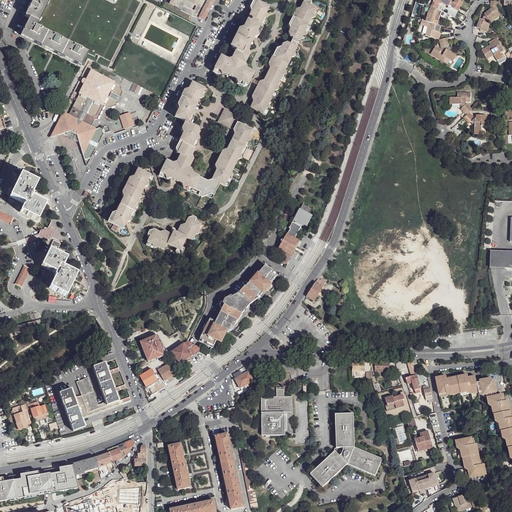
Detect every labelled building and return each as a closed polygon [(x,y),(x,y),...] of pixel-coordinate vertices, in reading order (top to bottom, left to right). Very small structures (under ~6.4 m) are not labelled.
[(108,0),(112,2),(113,0),(32,0),(26,14),(30,17),(28,21),(21,34),(81,65),(87,54),(88,52),(37,25),(49,0),(108,0)] [(215,0),(170,0),(169,4),(204,23),(215,0)] [(434,2),(431,6),(438,9),(440,5),(439,4),(439,3),(440,3),(443,2),(459,10),(461,5),(454,1),(451,0),(434,0),(433,2),(434,2)] [(268,10),(253,1),(250,8),(251,13),(248,20),(251,22),(260,27),(263,28),(266,22),(265,16),(268,10)] [(311,4),(307,1),(302,3),(299,10),(294,12),(287,25),(289,30),(287,34),(288,39),(291,41),(297,44),(301,45),(304,38),(303,32),(309,20),(315,18),(318,12),(311,8),(311,4)] [(428,14),(426,22),(430,23),(439,26),(441,20),(439,20),(442,11),(438,9),(431,6),(428,14)] [(480,20),(477,28),(480,29),(480,31),(487,33),(490,25),(489,24),(490,22),(491,23),(499,14),(498,12),(493,8),(486,16),(487,17),(484,20),(480,19),(480,20)] [(499,14),(491,23),(494,26),(502,17),(499,14)] [(260,27),(251,22),(249,25),(259,30),(260,27)] [(430,23),(426,36),(435,39),(437,32),(440,33),(442,26),(430,23)] [(249,25),(246,24),(243,30),(238,32),(231,44),(233,51),(235,52),(232,59),(226,61),(219,57),(211,73),(218,76),(224,75),(237,82),(238,87),(241,88),(247,86),(253,75),(246,71),(245,64),(248,58),(247,52),(253,40),(258,39),(261,32),(259,30),(249,25)] [(440,40),(441,48),(442,48),(446,47),(448,47),(450,46),(449,38),(440,40)] [(485,49),(482,51),(486,59),(493,55),(495,58),(496,60),(502,55),(501,53),(504,51),(497,39),(489,44),(490,46),(491,48),(486,51),(485,49)] [(297,44),(291,41),(289,46),(294,49),(297,44)] [(289,46),(285,44),(280,46),(278,50),(274,51),(270,58),(286,65),(289,59),(294,58),(298,51),(294,49),(289,46)] [(436,47),(431,55),(444,63),(446,58),(451,61),(454,55),(449,52),(447,51),(446,47),(442,48),(441,50),(436,47)] [(286,65),(270,58),(267,64),(268,70),(265,76),(281,84),(284,78),(282,72),(286,65)] [(62,110),(50,136),(68,130),(76,134),(84,159),(91,156),(104,129),(102,126),(97,128),(91,125),(93,120),(97,118),(104,104),(108,107),(116,104),(122,91),(120,84),(115,82),(114,79),(90,68),(86,75),(80,78),(82,84),(78,92),(78,93),(69,113),(62,110)] [(281,84),(265,76),(261,83),(256,84),(254,91),(268,99),(271,93),(277,91),(281,84)] [(207,90),(192,82),(189,89),(184,90),(181,97),(196,105),(199,98),(204,97),(207,90)] [(268,99),(254,91),(250,97),(251,103),(248,110),(263,118),(267,111),(265,105),(268,99)] [(452,98),(452,105),(461,105),(463,105),(464,107),(466,105),(467,102),(471,102),(471,93),(458,93),(458,98),(452,98)] [(196,105),(181,97),(177,104),(178,109),(175,116),(188,122),(191,124),(194,117),(193,111),(196,105)] [(463,107),(462,109),(467,115),(470,112),(473,109),(468,104),(466,105),(464,107),(463,107)] [(240,117),(226,110),(220,123),(235,131),(235,135),(232,143),(247,151),(251,144),(249,139),(253,132),(236,124),(240,117)] [(119,115),(123,129),(125,128),(134,126),(130,112),(119,115)] [(467,115),(464,118),(469,124),(472,121),(474,120),(475,119),(475,118),(470,112),(467,115)] [(475,119),(474,120),(475,122),(475,124),(475,131),(482,131),(482,126),(487,126),(487,115),(477,115),(477,119),(475,119)] [(191,124),(188,122),(185,127),(185,132),(182,139),(197,147),(201,140),(200,136),(201,133),(199,128),(191,124)] [(197,147),(182,139),(179,144),(180,151),(183,153),(180,159),(192,165),(196,159),(195,153),(197,147)] [(247,151),(232,143),(228,150),(224,151),(220,159),(235,166),(238,160),(244,158),(247,151)] [(175,161),(168,158),(161,173),(166,176),(172,175),(186,182),(187,186),(200,193),(206,192),(213,196),(221,181),(215,177),(209,178),(196,171),(194,166),(192,165),(180,159),(175,161)] [(235,166),(220,159),(217,165),(218,170),(215,177),(221,181),(230,185),(233,178),(232,173),(235,166)] [(153,175),(138,167),(135,174),(129,176),(126,182),(142,190),(145,183),(150,182),(153,175)] [(37,183),(20,174),(10,195),(23,203),(20,211),(37,219),(44,204),(31,197),(30,197),(32,192),(37,183)] [(142,190),(126,182),(124,188),(124,194),(121,200),(136,208),(140,202),(139,196),(142,190)] [(136,208),(121,200),(117,207),(112,210),(109,215),(124,224),(127,218),(132,216),(136,208)] [(0,208),(0,217),(12,224),(25,261),(14,283),(20,286),(33,262),(18,218),(0,208)] [(311,215),(300,210),(295,221),(302,226),(306,227),(311,215)] [(177,238),(166,232),(160,233),(153,230),(149,231),(147,235),(149,239),(146,245),(152,248),(158,247),(164,251),(167,245),(179,250),(177,253),(183,256),(186,250),(184,249),(189,238),(195,241),(199,234),(204,233),(207,226),(200,222),(199,218),(196,216),(191,218),(187,225),(183,227),(177,238)] [(295,222),(292,222),(289,228),(290,229),(288,234),(295,238),(302,227),(295,222)] [(288,234),(287,234),(279,248),(286,253),(292,256),(300,241),(295,238),(288,234)] [(60,244),(53,240),(48,250),(56,254),(60,244)] [(56,254),(48,250),(40,266),(55,274),(49,288),(65,296),(76,274),(66,270),(62,267),(63,266),(66,259),(56,254)] [(292,256),(286,253),(281,262),(286,265),(292,256)] [(277,274),(265,264),(257,274),(275,276),(277,274)] [(264,293),(263,293),(270,284),(269,283),(275,276),(257,274),(251,282),(250,281),(245,287),(243,286),(239,292),(254,305),(264,293)] [(318,279),(315,283),(323,288),(327,281),(321,280),(320,281),(318,279)] [(315,283),(307,297),(314,301),(323,288),(315,283)] [(244,317),(254,305),(239,292),(235,297),(234,296),(233,297),(244,317)] [(243,317),(244,317),(233,297),(231,295),(224,299),(222,303),(223,304),(215,321),(209,318),(199,338),(213,345),(217,343),(220,341),(220,339),(222,338),(222,337),(226,332),(228,333),(231,330),(237,325),(240,322),(243,317)] [(30,323),(13,328),(15,335),(32,330),(30,323)] [(156,337),(140,343),(143,351),(157,347),(161,357),(164,355),(156,337)] [(213,345),(199,338),(198,340),(211,347),(213,345)] [(178,348),(171,352),(180,364),(192,356),(203,349),(190,342),(189,342),(188,341),(184,344),(178,348)] [(157,347),(143,351),(148,362),(161,357),(157,347)] [(412,361),(407,363),(412,377),(416,375),(414,369),(412,361)] [(105,362),(93,367),(106,403),(108,408),(120,404),(105,362)] [(364,362),(351,362),(352,370),(352,373),(365,371),(364,362)] [(390,363),(375,362),(375,371),(390,371),(390,363)] [(169,363),(158,370),(164,380),(172,376),(175,374),(172,370),(169,363)] [(151,369),(140,376),(151,395),(164,387),(157,375),(155,375),(151,369)] [(241,370),(233,375),(235,379),(243,375),(241,370)] [(243,375),(235,379),(239,387),(240,388),(254,381),(253,380),(251,376),(249,372),(243,375)] [(464,389),(464,393),(469,392),(472,394),(476,394),(475,391),(479,390),(476,377),(470,378),(469,374),(447,378),(447,374),(437,376),(439,390),(443,389),(444,393),(447,392),(451,395),(459,394),(458,390),(464,389)] [(412,377),(405,378),(407,385),(412,383),(415,390),(420,389),(416,375),(412,377)] [(88,378),(76,382),(81,396),(93,392),(88,378)] [(492,379),(481,381),(483,392),(487,395),(498,392),(496,381),(492,379)] [(427,388),(423,388),(426,400),(432,398),(430,389),(427,390),(427,388)] [(70,389),(59,393),(73,431),(84,427),(81,418),(74,397),(70,389)] [(81,396),(74,397),(81,418),(100,411),(98,405),(93,392),(81,396)] [(393,396),(385,399),(388,408),(386,408),(388,412),(405,406),(403,401),(405,400),(403,395),(393,398),(393,396)] [(504,395),(488,398),(488,401),(486,402),(486,406),(491,409),(492,413),(495,412),(496,416),(497,419),(493,420),(494,423),(499,427),(499,430),(503,429),(503,433),(504,436),(500,437),(501,440),(506,443),(506,447),(509,446),(510,449),(510,452),(507,453),(509,460),(511,462),(511,418),(509,401),(505,402),(505,400),(504,395)] [(275,397),(260,397),(261,435),(291,434),(290,406),(290,396),(275,397)] [(37,402),(25,405),(26,410),(29,409),(32,417),(48,413),(45,404),(39,406),(37,402)] [(106,403),(98,405),(100,411),(108,408),(106,403)] [(22,412),(14,415),(16,423),(15,424),(17,429),(27,426),(26,422),(30,421),(29,418),(26,410),(25,405),(20,406),(22,412)] [(49,417),(48,413),(32,417),(33,422),(49,417)] [(354,415),(335,415),(336,449),(343,449),(355,448),(354,415)] [(407,421),(409,428),(417,426),(415,419),(407,421)] [(56,422),(49,424),(50,430),(57,429),(56,422)] [(427,431),(419,433),(420,437),(413,439),(416,448),(416,449),(427,446),(428,449),(432,448),(427,431)] [(228,434),(215,437),(231,510),(243,507),(228,434)] [(472,437),(457,440),(458,444),(454,444),(456,452),(461,454),(462,458),(465,458),(466,461),(466,465),(463,466),(464,469),(468,472),(468,475),(472,475),(472,478),(486,475),(484,465),(481,466),(479,455),(477,448),(474,448),(472,437)] [(133,441),(121,446),(123,452),(124,455),(125,457),(128,453),(134,444),(133,441)] [(181,444),(169,447),(179,490),(191,488),(181,444)] [(355,448),(343,449),(343,451),(342,455),(340,456),(348,465),(352,454),(355,448)] [(382,459),(355,448),(352,454),(348,465),(375,476),(382,459)] [(119,450),(108,453),(111,462),(113,469),(117,465),(122,460),(120,453),(119,450)] [(340,456),(335,451),(310,475),(322,488),(348,465),(340,456)] [(108,453),(95,458),(98,468),(99,473),(101,480),(109,473),(106,469),(107,468),(106,463),(111,462),(108,453)] [(248,455),(241,457),(252,509),(258,508),(248,455)] [(95,458),(73,464),(73,465),(75,475),(98,468),(95,458)] [(56,468),(0,478),(0,501),(10,500),(10,501),(17,500),(17,498),(24,497),(24,499),(38,496),(38,495),(45,494),(45,495),(59,493),(59,491),(70,489),(70,491),(79,489),(77,481),(75,475),(73,465),(56,468)] [(129,478),(123,470),(120,473),(124,479),(129,478)] [(99,473),(92,475),(95,484),(101,480),(99,473)] [(434,474),(421,477),(425,489),(438,485),(434,474)] [(421,477),(408,481),(412,493),(425,489),(421,477)] [(83,479),(77,481),(79,489),(79,491),(85,490),(83,479)] [(137,511),(137,502),(134,481),(126,482),(128,503),(128,511),(137,511)] [(111,491),(106,491),(107,511),(121,511),(119,489),(112,490),(111,491)] [(464,495),(459,497),(462,506),(468,504),(464,495)] [(88,497),(83,498),(83,500),(72,502),(72,504),(65,505),(65,506),(65,509),(83,506),(89,505),(88,497)] [(216,511),(214,501),(171,510),(170,511),(216,511)]
